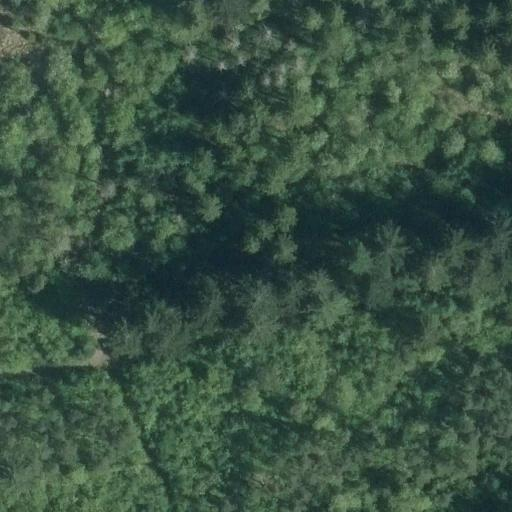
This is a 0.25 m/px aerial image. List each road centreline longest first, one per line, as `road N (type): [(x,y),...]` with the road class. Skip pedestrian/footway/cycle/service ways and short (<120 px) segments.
road 1 (track): [(511,271),(107,363)]
road 2 (track): [(57,0),(101,41),(108,59),(107,88),(69,204),(80,287),(107,363)]
road 3 (track): [(107,363),(167,511)]
